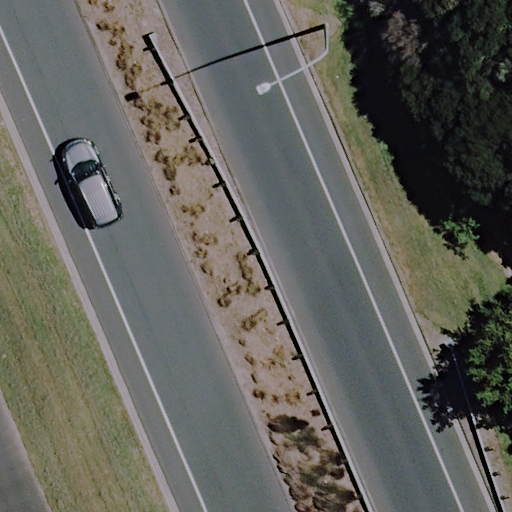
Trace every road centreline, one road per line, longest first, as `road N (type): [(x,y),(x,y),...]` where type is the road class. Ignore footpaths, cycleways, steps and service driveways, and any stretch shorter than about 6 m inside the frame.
road 1 (secondary): [(248,511),(26,0)]
road 2 (secondary): [(210,0),(427,511)]
